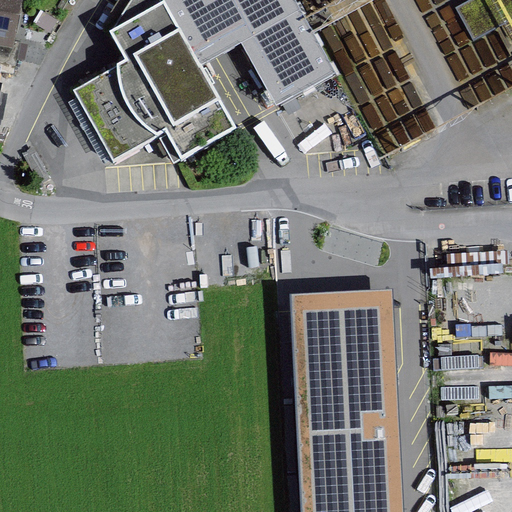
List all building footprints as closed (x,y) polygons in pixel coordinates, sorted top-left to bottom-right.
[(0,0),(0,52),(8,54),(18,0),(0,0)] [(120,72),(73,99),(110,167),(158,142),(176,170),(329,83),(285,0),(137,0),(117,36),(107,43),(120,72)] [(437,133),(390,22),(335,45),(382,156),(437,133)] [(505,275),(505,250),(431,252),(432,277),(505,275)] [(402,511),(395,295),(291,299),(295,393),(299,393),(303,511),(402,511)] [(490,434),(511,434),(511,416),(511,405),(491,405),(490,434)]
